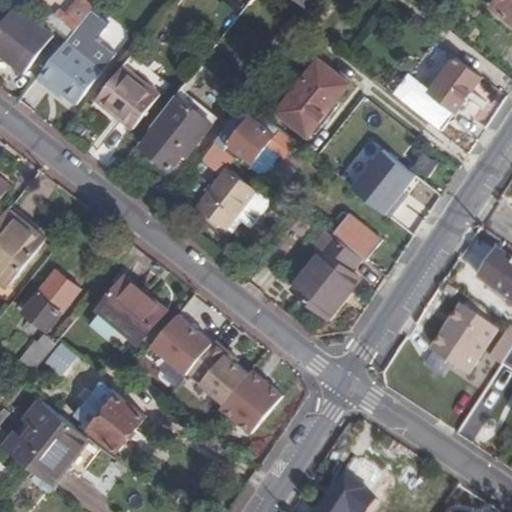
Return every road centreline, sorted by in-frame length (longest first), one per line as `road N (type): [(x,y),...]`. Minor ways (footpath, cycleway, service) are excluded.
road 1 (residential): [(347,384),(0,111)]
road 2 (residential): [(347,384),(511,136)]
road 3 (residential): [(511,494),(347,384)]
road 4 (residential): [(263,511),(347,384)]
